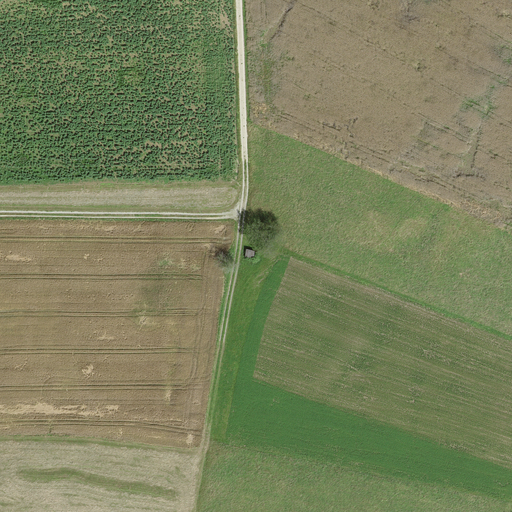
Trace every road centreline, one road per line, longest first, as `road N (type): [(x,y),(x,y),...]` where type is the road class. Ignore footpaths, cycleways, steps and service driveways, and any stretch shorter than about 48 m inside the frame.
road 1 (track): [(237,0),(244,187),(224,321)]
road 2 (track): [(241,217),(0,215)]
road 3 (track): [(191,511),(224,321)]
